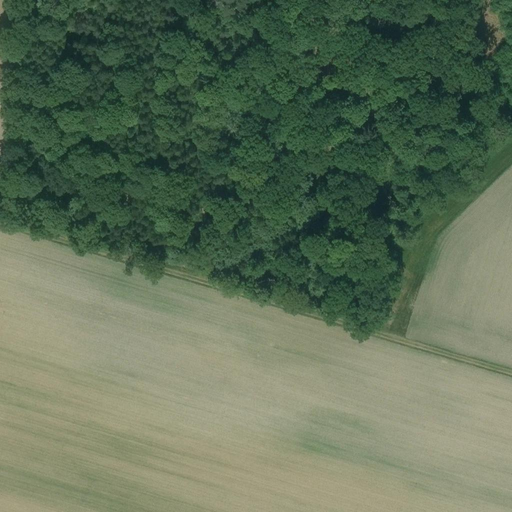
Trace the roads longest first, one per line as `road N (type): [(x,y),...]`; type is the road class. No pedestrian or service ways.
road 1 (track): [(511,372),(0,221)]
road 2 (track): [(353,327),(252,0)]
